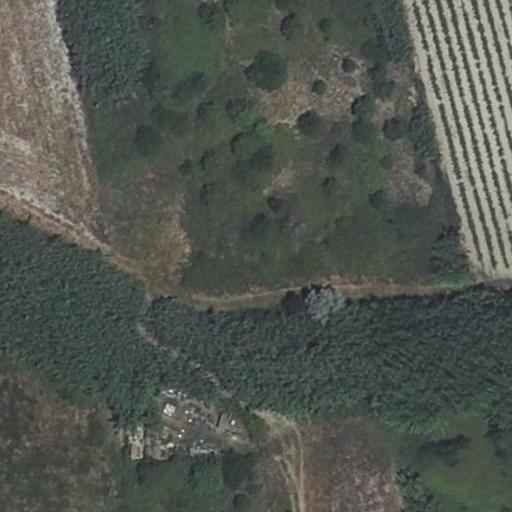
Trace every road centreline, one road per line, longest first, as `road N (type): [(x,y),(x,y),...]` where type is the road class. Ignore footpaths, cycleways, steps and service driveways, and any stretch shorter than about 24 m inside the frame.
road 1 (track): [(511,288),(322,291),(218,304),(174,295),(137,273)]
road 2 (track): [(161,288),(141,327),(280,428),(295,463),(300,511)]
